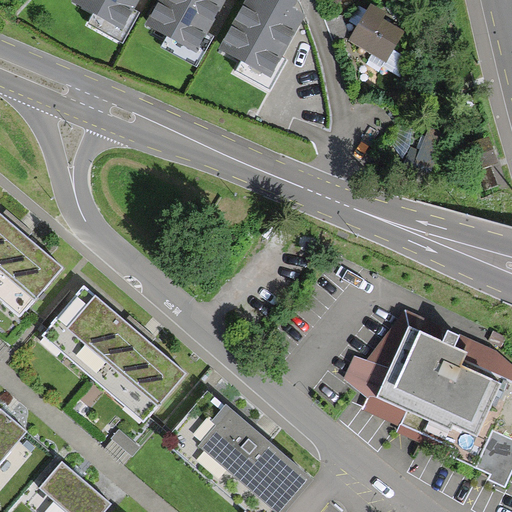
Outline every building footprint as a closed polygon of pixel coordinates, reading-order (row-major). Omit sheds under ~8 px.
[(77,0),(73,8),(124,34),(141,0),(77,0)] [(163,0),(148,29),(198,55),(227,0),(163,0)] [(274,0),(274,2),(270,0),(248,0),(220,52),(271,79),(306,16),(294,10),(297,4),(289,0),(274,0)] [(324,0),(331,8),(342,0),(324,0)] [(350,42),(387,65),(406,35),(382,20),(385,15),(372,7),(369,11),(360,6),(350,22),(354,24),(359,28),(350,42)] [(61,271),(0,218),(0,300),(19,318),(61,271)] [(184,377),(85,290),(43,338),(143,425),(184,377)] [(378,396),(469,435),(455,466),(496,484),(510,452),(511,447),(511,388),(464,367),(468,357),(456,352),(462,339),(449,334),(444,345),(407,329),(378,396)] [(275,511),(304,478),(204,396),(170,437),(261,511),(275,511)] [(0,455),(19,432),(0,416),(0,455)] [(120,430),(112,439),(133,457),(141,447),(120,430)] [(102,511),(110,503),(62,464),(41,489),(68,511),(102,511)]
